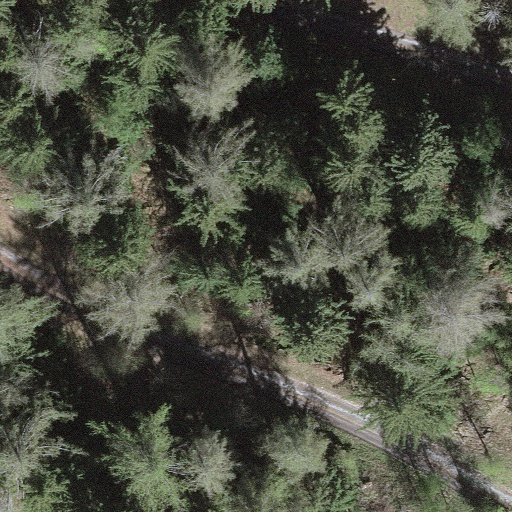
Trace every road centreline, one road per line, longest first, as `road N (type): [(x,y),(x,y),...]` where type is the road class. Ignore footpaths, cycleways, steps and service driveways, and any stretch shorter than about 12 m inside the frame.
road 1 (track): [(0,259),(511,511)]
road 2 (track): [(511,87),(239,0)]
